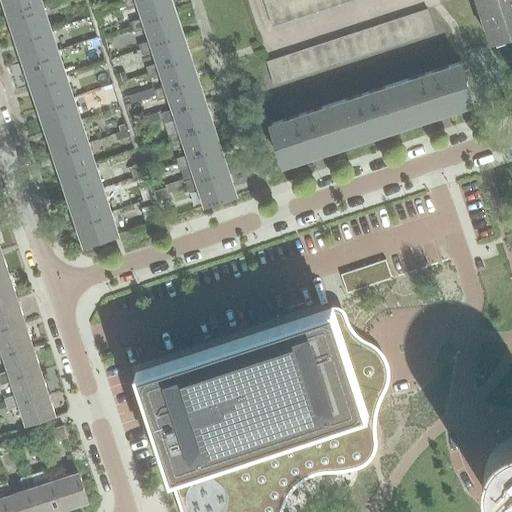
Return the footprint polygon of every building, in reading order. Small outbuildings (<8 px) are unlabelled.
[(1,0),(7,17),(41,6),(39,0),(1,0)] [(121,0),(125,10),(137,6),(135,1),(138,0),(121,0)] [(174,14),(169,0),(138,0),(135,1),(137,6),(141,19),(129,23),(133,33),(144,30),(143,24),(174,14)] [(273,0),(262,4),(270,26),(280,23),(273,0)] [(285,0),(273,0),(280,23),(291,19),(285,0)] [(285,0),(291,19),(302,16),(297,0),(285,0)] [(297,0),(302,16),(313,12),(309,0),(297,0)] [(322,0),(309,0),(313,12),(325,8),(322,0)] [(322,0),(325,8),(336,5),(334,0),(322,0)] [(511,0),(474,0),(488,42),(511,34),(511,0)] [(49,29),(41,6),(7,17),(14,40),(49,29)] [(433,32),(426,9),(425,9),(415,13),(422,35),(433,32)] [(422,35),(415,13),(404,16),(411,39),(422,35)] [(182,36),(174,14),(143,24),(144,30),(148,42),(137,45),(140,56),(152,52),(150,47),(182,36)] [(411,39),(404,16),(393,20),(401,43),(411,39)] [(401,43),(393,20),(382,23),(390,46),(401,43)] [(390,46),(382,23),(372,27),(379,50),(390,46)] [(379,50),(372,27),(361,30),(368,53),(379,50)] [(56,52),(49,29),(14,40),(22,63),(56,52)] [(368,53),(361,30),(350,34),(358,57),(368,53)] [(358,57),(350,34),(339,38),(347,60),(358,57)] [(189,59),(182,36),(150,47),(152,52),(156,65),(144,69),(148,79),(159,75),(158,70),(189,59)] [(347,60),(339,38),(329,41),(336,64),(347,60)] [(336,64),(329,41),(318,45),(325,67),(336,64)] [(325,67),(318,45),(307,48),(315,71),(325,67)] [(315,71),(307,48),(296,52),(304,74),(315,71)] [(64,75),(56,52),(22,63),(30,86),(64,75)] [(304,74),(296,52),(286,55),(293,78),(304,74)] [(293,78),(286,55),(275,59),(282,82),(293,78)] [(197,82),(189,59),(158,70),(159,75),(164,87),(152,91),(155,101),(167,98),(165,92),(197,82)] [(275,59),(264,62),(272,85),(282,82),(275,59)] [(471,104),(458,62),(395,82),(408,125),(471,104)] [(127,79),(124,71),(115,75),(118,83),(127,79)] [(71,98),(64,75),(30,86),(37,109),(71,98)] [(205,105),(197,82),(165,92),(167,98),(171,110),(159,114),(163,124),(175,121),(173,115),(205,105)] [(345,145),(408,125),(395,82),(332,103),(345,145)] [(79,121),(71,98),(37,109),(45,132),(79,121)] [(282,166),(345,145),(332,103),(269,124),(282,166)] [(212,128),(205,105),(173,115),(175,121),(179,133),(167,137),(170,147),(182,143),(181,138),(212,128)] [(81,120),(94,116),(92,110),(79,114),(81,120)] [(86,143),(79,121),(45,132),(52,155),(86,143)] [(220,150),(212,128),(181,138),(182,143),(186,155),(174,159),(178,170),(190,166),(188,161),(220,150)] [(128,129),(114,134),(116,141),(130,136),(128,129)] [(94,166),(86,143),(52,155),(60,178),(94,166)] [(142,153),(145,164),(154,162),(150,150),(142,153)] [(227,173),(220,150),(188,161),(190,166),(194,178),(182,182),(184,189),(185,192),(197,189),(196,183),(227,173)] [(102,189),(94,166),(60,178),(67,201),(102,189)] [(235,196),(227,173),(196,183),(197,189),(203,206),(235,196)] [(181,180),(165,185),(168,195),(184,189),(182,182),(181,180)] [(165,187),(152,192),(156,202),(169,198),(165,187)] [(109,212),(102,189),(67,201),(75,223),(109,212)] [(141,209),(146,224),(157,221),(152,205),(141,209)] [(117,235),(109,212),(75,223),(82,246),(117,235)] [(0,358),(3,358),(7,371),(0,372),(0,384),(11,382),(15,396),(3,399),(7,409),(18,406),(24,424),(54,415),(0,250),(0,358)] [(386,258),(341,273),(347,294),(393,279),(386,258)] [(183,511),(278,511),(279,510),(280,505),(284,495),(287,491),(290,486),(294,483),(298,479),(302,476),(307,474),(312,472),(317,470),(322,469),(327,469),(338,468),(343,467),(348,467),(352,466),(355,466),(356,465),(357,465),(359,464),(361,463),(363,462),(364,461),(366,460),(367,458),(369,457),(370,455),(370,454),(371,452),(372,450),(373,448),(373,446),(373,444),(373,442),(373,440),(373,438),(371,431),(343,344),(331,309),(314,315),(218,346),(138,373),(183,511)] [(56,441),(66,438),(62,425),(52,429),(56,441)] [(511,511),(511,437),(508,438),(502,442),(496,446),(493,450),(491,453),(487,459),(486,463),(485,467),(484,472),(484,474),(485,480),(486,485),(487,489),(489,494),(491,498),(494,503),(497,507),(501,511),(502,511),(511,511)] [(47,482),(33,487),(28,488),(36,511),(55,511),(62,510),(52,480),(58,479),(54,467),(43,471),(47,482)] [(77,473),(58,479),(52,480),(62,510),(87,502),(77,473)] [(23,490),(9,495),(4,496),(9,511),(36,511),(28,488),(33,487),(29,475),(19,479),(23,490)] [(0,511),(9,511),(4,496),(9,495),(5,483),(0,485),(0,511)]
